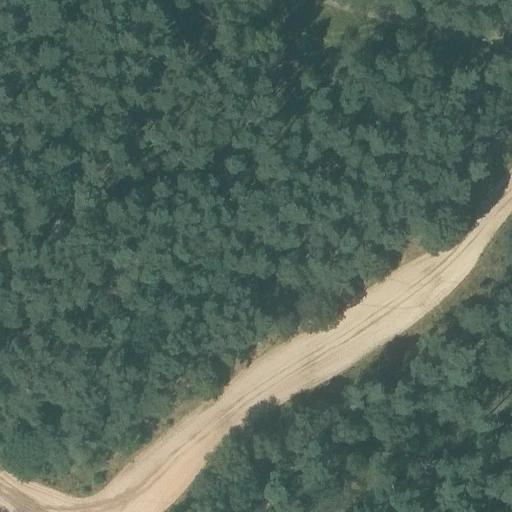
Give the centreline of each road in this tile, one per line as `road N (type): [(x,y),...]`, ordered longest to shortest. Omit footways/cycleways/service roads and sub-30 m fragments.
road 1 (track): [(116,511),(511,188)]
road 2 (track): [(511,41),(335,0)]
